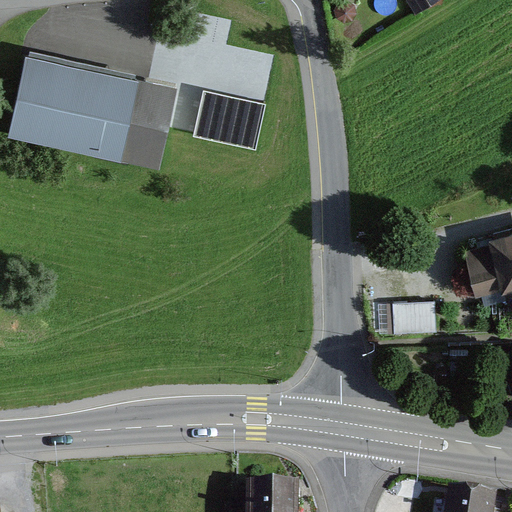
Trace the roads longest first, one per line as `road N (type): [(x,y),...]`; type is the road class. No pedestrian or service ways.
road 1 (residential): [(341,427),(331,170),(305,0)]
road 2 (primary): [(0,436),(218,419),(341,427)]
road 3 (primary): [(341,427),(511,455)]
